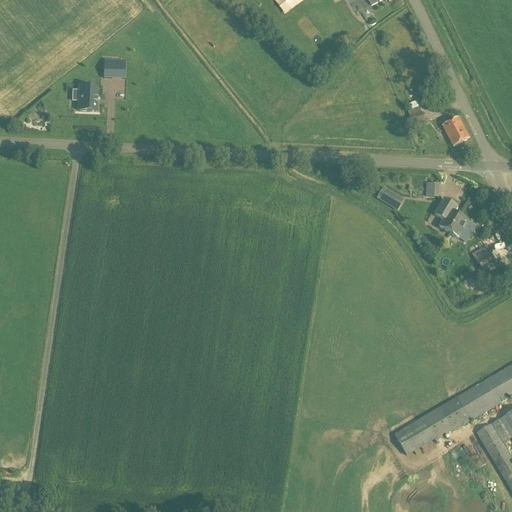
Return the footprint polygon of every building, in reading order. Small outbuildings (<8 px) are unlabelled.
[(91,88),(80,88),(79,112),(90,113),(96,113),(97,104),(98,104),(98,100),(97,100),(97,89),(91,89),(91,88)] [(56,90),(58,119),(77,118),(76,97),(74,97),(74,89),(56,90)] [(425,109),(435,105),(431,96),(422,99),(425,109)] [(408,109),(417,107),(416,101),(406,103),(408,109)] [(420,113),(418,109),(408,113),(413,128),(426,123),(422,112),(420,113)] [(470,140),(459,119),(442,128),(454,149),(470,140)] [(378,200),(391,208),(397,198),(383,190),(378,200)] [(458,220),(460,218),(454,214),(458,209),(444,201),(435,216),(444,222),(440,229),(449,234),(455,225),(454,224),(456,219),(458,220)] [(455,225),(449,234),(459,240),(469,223),(460,218),(458,220),(456,219),(454,224),(455,225)] [(420,237),(431,246),(439,237),(429,227),(420,237)] [(483,261),(491,256),(485,248),(472,256),(477,265),(483,261)] [(490,273),(498,267),(494,261),(486,267),(490,273)] [(436,443),(511,398),(511,366),(394,436),(407,458),(435,441),(436,443)] [(511,413),(491,426),(503,445),(511,440),(511,413)] [(511,494),(511,460),(491,426),(476,435),(511,494)] [(461,445),(467,451),(465,453),(471,458),(478,450),(466,439),(461,445)]
